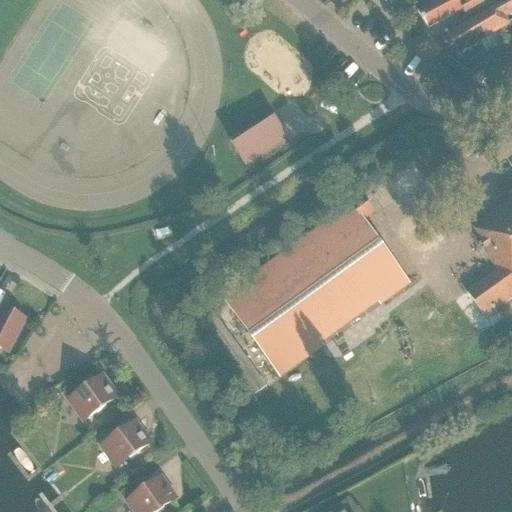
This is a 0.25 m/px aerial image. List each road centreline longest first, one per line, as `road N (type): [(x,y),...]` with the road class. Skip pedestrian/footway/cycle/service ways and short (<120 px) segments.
road 1 (residential): [(0,247),(76,293),(112,326),(244,511)]
road 2 (residential): [(511,128),(425,102),(298,0)]
